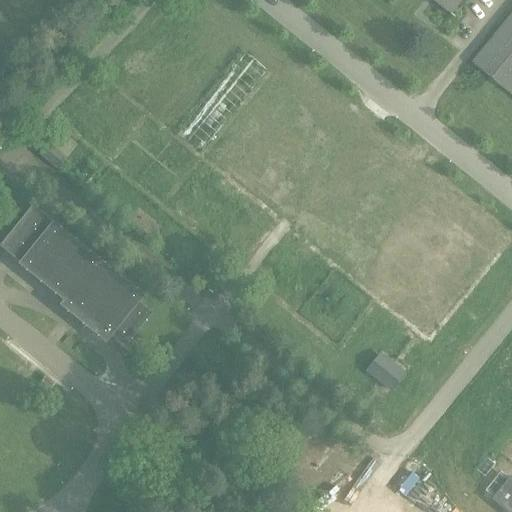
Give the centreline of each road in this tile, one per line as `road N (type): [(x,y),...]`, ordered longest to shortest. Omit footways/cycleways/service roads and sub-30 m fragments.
road 1 (unclassified): [(511,195),(270,0)]
road 2 (unclassified): [(211,314),(11,152)]
road 3 (unclassified): [(392,461),(211,314)]
road 4 (unclassified): [(154,0),(11,152)]
road 5 (unclassified): [(392,461),(511,314)]
road 6 (unclassified): [(128,418),(0,315)]
road 7 (unclassified): [(128,418),(211,314)]
